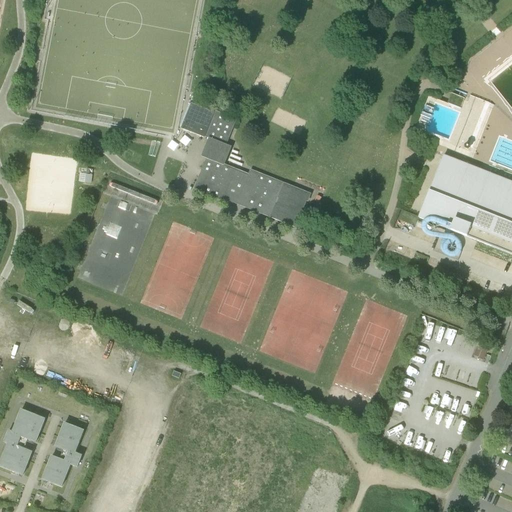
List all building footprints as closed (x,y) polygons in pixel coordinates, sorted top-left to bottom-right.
[(183,129),(207,138),(217,112),(212,110),(211,113),(192,106),(183,129)] [(207,138),(210,140),(225,146),(236,120),(217,112),(207,138)] [(230,148),(225,146),(210,140),(203,158),(206,160),(223,166),(230,148)] [(419,219),(467,238),(471,228),(511,244),(511,183),(443,156),(419,219)] [(248,177),(223,166),(206,160),(195,189),(229,203),(231,197),(272,214),(271,217),(297,228),(309,196),(250,172),(248,177)] [(161,204),(112,185),(110,189),(159,208),(161,204)] [(412,224),(414,220),(412,220),(413,215),(401,211),(398,219),(412,224)] [(511,244),(471,228),(467,238),(511,255),(511,244)] [(488,349),(477,345),(473,356),(484,360),(488,349)] [(0,465),(0,466),(23,476),(32,453),(18,447),(21,438),(36,443),(45,420),(21,411),(13,433),(9,431),(4,443),(8,445),(0,465)] [(282,511),(287,497),(282,495),(297,452),(281,447),(281,448),(186,416),(153,511),(282,511)] [(52,457),(43,480),(62,488),(71,465),(77,468),(82,456),(75,454),(84,432),(79,430),(65,424),(56,447),(69,452),(65,462),(52,457)]
